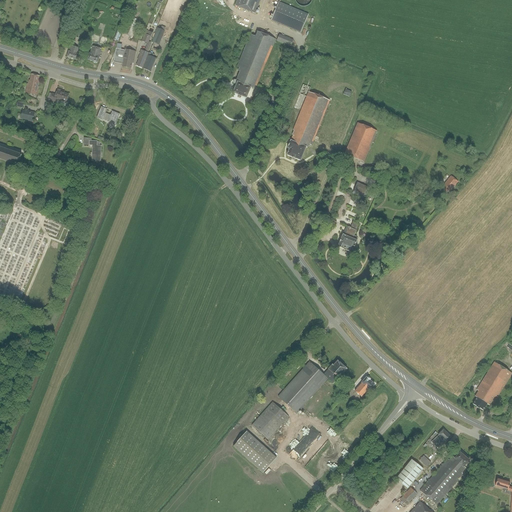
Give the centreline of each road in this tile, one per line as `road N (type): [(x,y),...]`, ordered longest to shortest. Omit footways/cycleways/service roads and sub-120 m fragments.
road 1 (residential): [(150,102),(233,188),(334,324),(409,397)]
road 2 (secondary): [(418,387),(352,327),(215,147),(160,92)]
road 3 (secondary): [(147,85),(0,48)]
road 4 (unclassified): [(311,511),(409,397)]
road 5 (residential): [(0,60),(141,93)]
